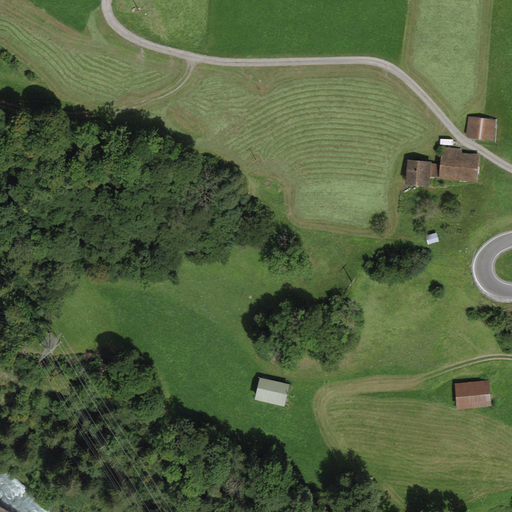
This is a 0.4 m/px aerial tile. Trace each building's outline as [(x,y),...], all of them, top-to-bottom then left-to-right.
[(471,116),(470,136),(499,139),(501,119),(471,116)] [(482,179),(484,156),(448,152),(447,162),(446,176),(482,179)] [(447,162),(414,160),(412,184),(438,187),(439,175),(446,176),(447,162)] [(449,240),(446,232),(435,235),(437,244),(449,240)] [(271,378),(268,397),(296,402),(300,383),(271,378)] [(461,385),(464,407),(497,402),(494,381),(461,385)]
